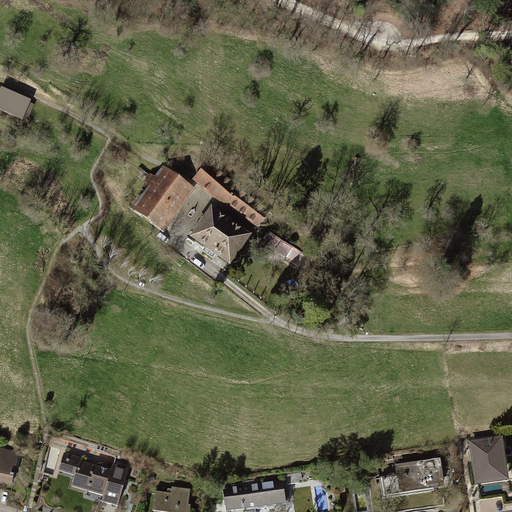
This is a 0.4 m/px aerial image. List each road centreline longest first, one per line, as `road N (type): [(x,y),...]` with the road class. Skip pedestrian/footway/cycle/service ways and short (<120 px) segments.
road 1 (residential): [(511,336),(306,332),(276,321),(171,239),(175,234)]
road 2 (track): [(511,35),(384,43),(284,0)]
road 3 (track): [(110,136),(0,81)]
